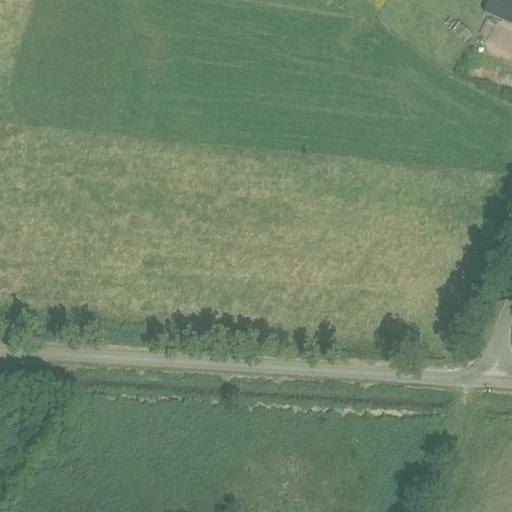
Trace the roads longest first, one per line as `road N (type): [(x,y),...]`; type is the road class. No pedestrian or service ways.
road 1 (unclassified): [(471,379),(0,350)]
road 2 (track): [(471,379),(412,511)]
